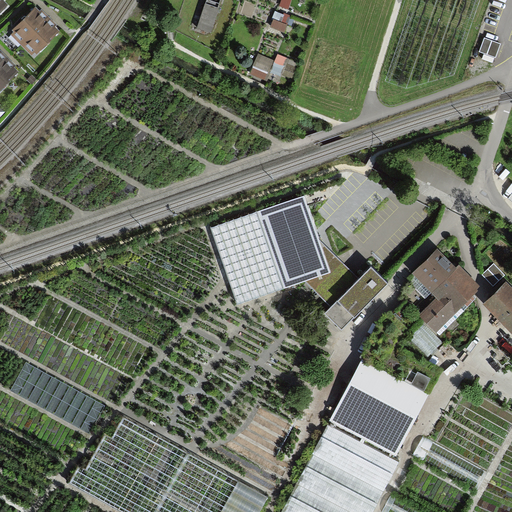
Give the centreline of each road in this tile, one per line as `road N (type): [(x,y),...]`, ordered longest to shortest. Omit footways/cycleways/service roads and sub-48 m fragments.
road 1 (track): [(511,67),(0,249)]
road 2 (track): [(374,156),(363,169),(337,167),(0,282)]
road 3 (track): [(290,146),(142,65),(105,101),(87,106),(0,199)]
road 4 (track): [(0,341),(279,491)]
road 5 (track): [(29,511),(204,305)]
road 6 (track): [(199,226),(0,298)]
road 7 (track): [(347,353),(269,511)]
road 8 (track): [(376,511),(427,409),(441,404),(466,366)]
road 9 (track): [(0,304),(141,379)]
road 10 (unclassified): [(511,218),(490,189),(487,160),(511,85)]
road 11 (track): [(39,284),(164,351)]
road 12 (track): [(105,101),(225,169)]
road 13 (track): [(115,511),(0,447)]
road 14 (track): [(368,118),(399,0)]
